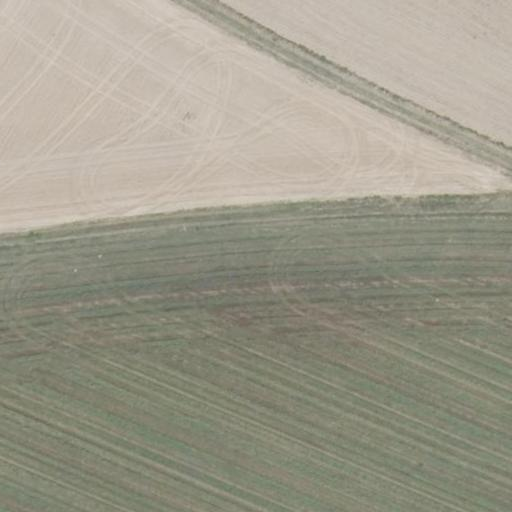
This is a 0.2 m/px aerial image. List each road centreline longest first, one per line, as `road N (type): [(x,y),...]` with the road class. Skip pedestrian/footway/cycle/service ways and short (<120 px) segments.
road 1 (track): [(0,242),(511,203)]
road 2 (track): [(185,0),(511,171)]
